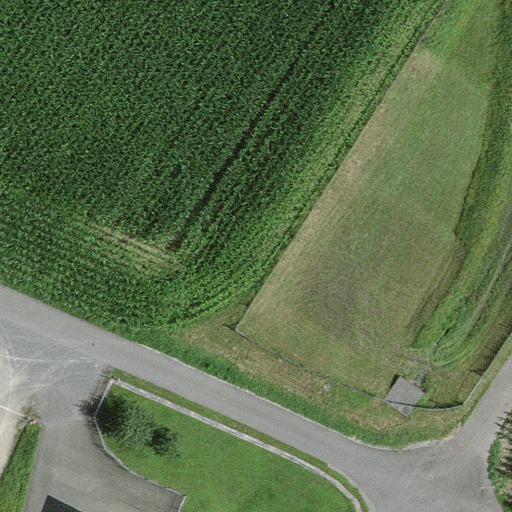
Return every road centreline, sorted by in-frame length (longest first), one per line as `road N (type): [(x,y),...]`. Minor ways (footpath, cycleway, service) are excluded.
road 1 (unclassified): [(0,307),(437,500)]
road 2 (unclassified): [(511,387),(437,500)]
